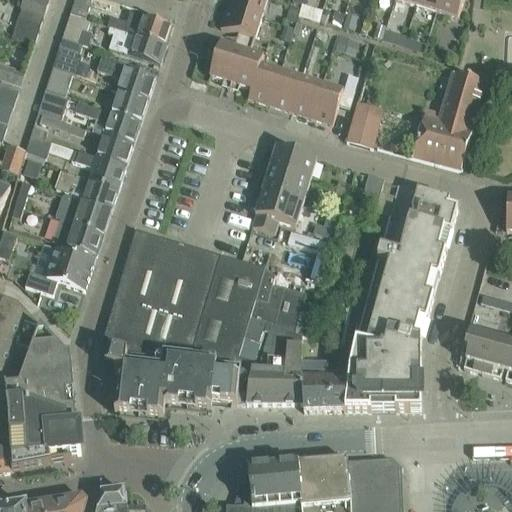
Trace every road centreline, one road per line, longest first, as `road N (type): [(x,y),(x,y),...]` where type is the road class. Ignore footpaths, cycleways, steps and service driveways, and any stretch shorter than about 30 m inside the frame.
road 1 (residential): [(443,438),(439,373),(479,203),(187,111),(161,117)]
road 2 (residential): [(91,415),(85,344),(161,117)]
road 3 (tertiary): [(204,475),(231,454),(264,447),(443,438)]
